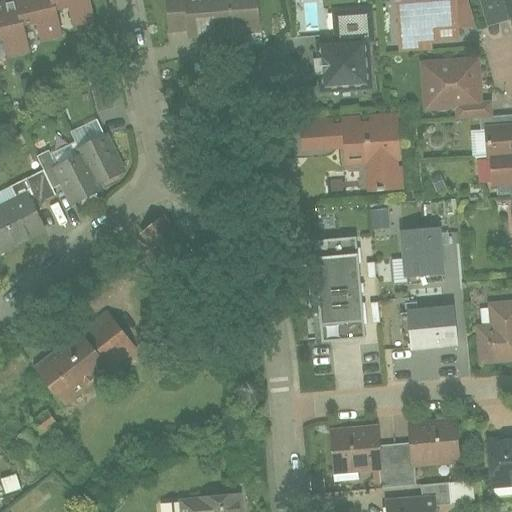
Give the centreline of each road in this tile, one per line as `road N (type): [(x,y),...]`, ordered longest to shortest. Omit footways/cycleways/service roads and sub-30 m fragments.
road 1 (residential): [(284,409),(262,300),(179,170)]
road 2 (residential): [(0,320),(179,170)]
road 3 (residential): [(284,409),(511,390)]
road 4 (residential): [(179,170),(153,109),(128,0)]
